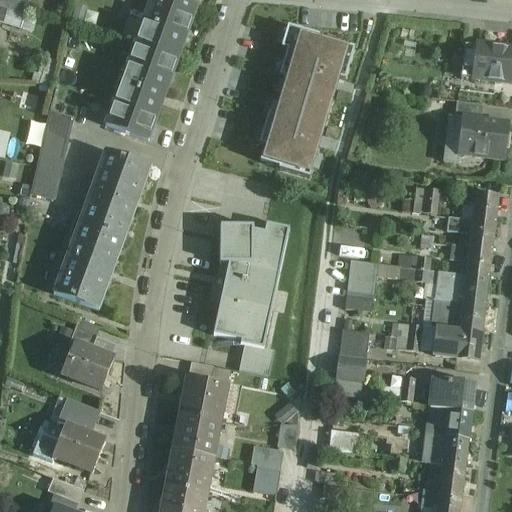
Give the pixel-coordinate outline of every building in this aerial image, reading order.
[(29,0),(0,0),(0,9),(25,17),(29,0)] [(178,0),(150,0),(102,126),(145,142),(197,7),(178,0)] [(0,9),(0,24),(20,31),(25,17),(0,9)] [(344,83),(354,50),(287,30),(281,50),(287,52),(279,79),(285,81),(274,121),(267,119),(259,147),(266,149),(261,165),(310,179),(339,81),(344,83)] [(511,51),(479,47),(478,49),(465,47),(461,79),(511,85),(511,51)] [(483,107),(457,104),(454,121),(463,122),(463,121),(481,123),(483,107)] [(73,121),(50,114),(47,126),(70,134),(73,121)] [(481,123),(463,121),(463,122),(461,139),(459,157),(460,157),(503,162),(507,126),(481,123)] [(70,134),(47,126),(31,196),(55,202),(70,134)] [(461,139),(448,137),(444,165),(458,167),(460,157),(459,157),(461,139)] [(151,170),(106,154),(99,173),(104,175),(92,208),(87,206),(73,244),(78,246),(67,279),(61,277),(54,297),(99,313),(151,170)] [(19,168),(5,165),(3,179),(16,181),(19,168)] [(439,192),(415,191),(415,198),(415,202),(425,203),(438,205),(439,192)] [(476,196),(466,194),(462,222),(473,223),(476,196)] [(498,198),(476,196),(473,223),(495,226),(498,198)] [(438,205),(425,203),(424,216),(436,217),(438,205)] [(462,222),(449,220),(447,234),(461,236),(470,237),(471,237),(473,223),(462,222)] [(495,226),(473,223),(471,237),(470,237),(469,250),(469,251),(492,253),(495,226)] [(253,229),(220,228),(219,266),(228,266),(213,338),(241,344),(240,347),(263,352),(289,232),(266,227),(264,236),(253,233),(253,229)] [(470,237),(461,236),(460,249),(469,250),(470,237)] [(460,249),(452,248),(450,263),(457,264),(467,265),(469,251),(469,250),(460,249)] [(492,253),(469,251),(467,265),(466,278),(489,281),(492,253)] [(400,257),(398,270),(429,273),(430,261),(400,257)] [(349,278),(375,282),(375,280),(377,267),(350,263),(349,278)] [(467,265),(457,264),(455,277),(466,278),(467,265)] [(398,270),(377,267),(375,280),(427,286),(429,273),(398,270)] [(439,275),(429,273),(427,286),(437,287),(439,275)] [(455,277),(439,275),(437,287),(435,302),(462,305),(466,278),(455,277)] [(489,281),(466,278),(462,305),(485,308),(489,281)] [(374,286),(348,283),(346,298),(373,301),(374,286)] [(373,301),(346,298),(345,312),(371,315),(373,301)] [(462,305),(435,302),(432,329),(438,330),(459,332),(462,305)] [(485,308),(462,305),(459,332),(482,335),(485,308)] [(101,330),(79,321),(71,343),(92,352),(101,330)] [(422,330),(399,327),(397,339),(421,342),(423,330),(422,330)] [(459,332),(438,330),(435,358),(479,364),(482,335),(459,332)] [(369,336),(343,333),(339,358),(366,361),(369,336)] [(421,342),(397,339),(396,352),(419,355),(421,342)] [(114,361),(74,346),(62,377),(101,393),(114,361)] [(366,361),(339,358),(336,384),(362,387),(366,361)] [(214,369),(191,365),(189,377),(212,381),(214,369)] [(226,388),(188,380),(185,396),(183,395),(180,406),(183,407),(181,417),(219,424),(226,388)] [(416,382),(403,380),(402,392),(414,393),(416,382)] [(476,387),(433,382),(430,410),(431,410),(471,415),(472,415),(476,387)] [(402,392),(378,389),(377,400),(400,404),(402,392)] [(414,393),(402,392),(400,404),(412,406),(414,393)] [(100,414),(67,401),(57,425),(65,428),(91,438),(100,414)] [(471,415),(431,410),(428,437),(446,440),(469,442),(472,416),(471,415)] [(219,424),(181,417),(179,427),(177,427),(175,438),(177,438),(174,453),(212,460),(219,424)] [(295,449),(295,426),(277,426),(276,449),(295,449)] [(91,438),(65,428),(53,459),(92,475),(105,443),(91,438)] [(360,437),(331,433),(329,452),(358,455),(360,437)] [(446,440),(435,439),(432,465),(442,467),(446,440)] [(469,442),(446,440),(442,467),(465,469),(469,442)] [(407,450),(384,447),(382,459),(394,460),(394,461),(406,462),(407,450)] [(278,454),(254,450),(251,467),(257,468),(257,470),(280,474),(283,459),(277,458),(278,454)] [(319,453),(310,451),(307,469),(317,471),(319,453)] [(212,460),(174,453),(171,468),(169,467),(167,478),(169,479),(167,489),(205,496),(212,460)] [(406,462),(394,461),(392,472),(404,474),(406,462)] [(442,468),(430,466),(427,493),(439,494),(442,468)] [(465,469),(442,467),(442,468),(439,494),(461,497),(465,469)] [(280,474),(257,470),(253,494),(276,498),(280,474)] [(334,476),(316,473),(315,483),(333,486),(334,476)] [(347,492),(323,488),(322,500),(346,503),(347,492)] [(201,511),(205,496),(167,489),(165,499),(163,499),(161,510),(163,510),(162,511),(201,511)] [(427,493),(423,493),(421,510),(432,511),(432,508),(437,508),(439,494),(427,493)] [(459,511),(461,497),(439,494),(437,508),(436,511),(459,511)] [(75,511),(78,505),(55,496),(50,509),(55,511),(56,510),(60,511),(75,511)]
